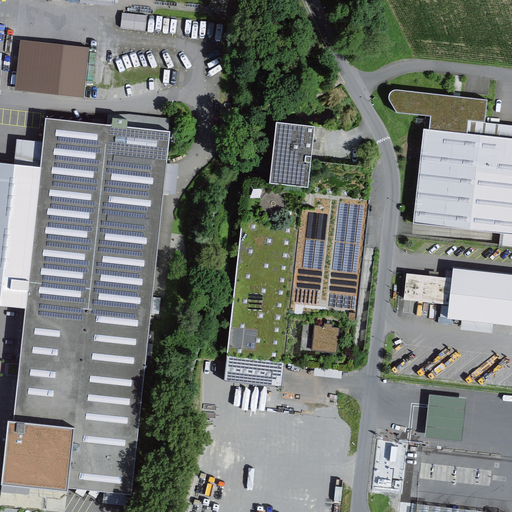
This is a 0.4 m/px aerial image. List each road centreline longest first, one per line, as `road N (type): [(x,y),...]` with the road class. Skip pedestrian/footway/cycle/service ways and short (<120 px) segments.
road 1 (unclassified): [(360,511),(392,188),(373,124),(308,0)]
road 2 (unknown): [(0,93),(109,108),(171,98),(194,104),(204,136),(177,183),(165,232)]
road 3 (unknown): [(371,382),(511,400)]
road 4 (unknown): [(511,461),(420,454),(407,486)]
